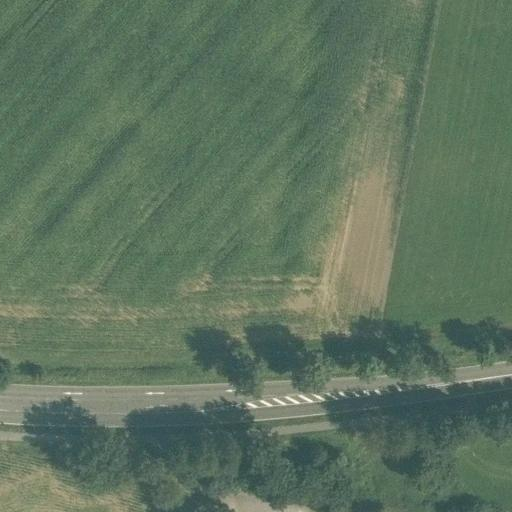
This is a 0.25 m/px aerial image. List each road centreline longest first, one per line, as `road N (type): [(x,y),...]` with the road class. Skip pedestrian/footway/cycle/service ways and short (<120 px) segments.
road 1 (track): [(0,348),(132,354),(511,326)]
road 2 (secondary): [(0,402),(258,404),(511,380)]
